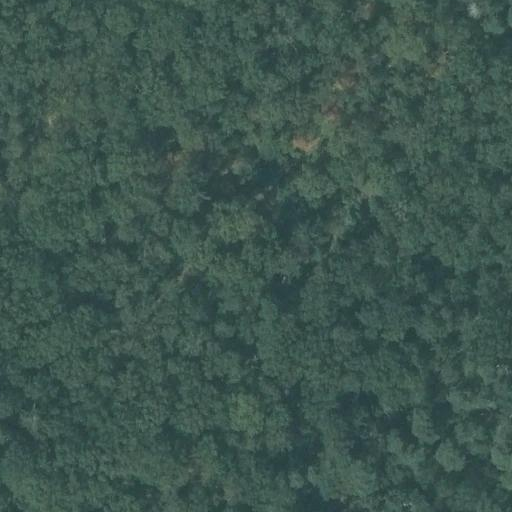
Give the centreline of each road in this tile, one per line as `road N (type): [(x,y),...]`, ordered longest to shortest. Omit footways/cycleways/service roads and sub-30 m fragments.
road 1 (track): [(0,475),(16,438),(454,4)]
road 2 (track): [(0,499),(210,375),(300,348),(511,313)]
